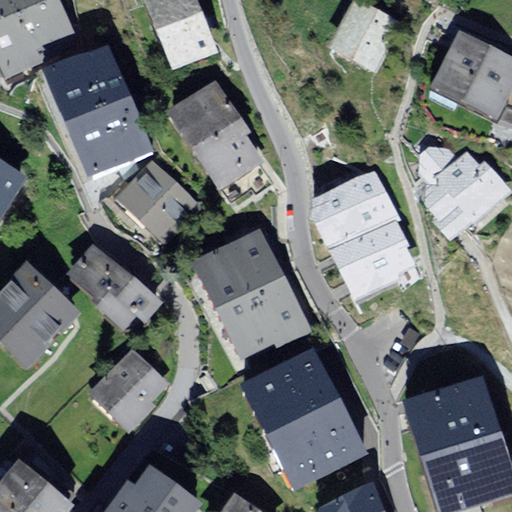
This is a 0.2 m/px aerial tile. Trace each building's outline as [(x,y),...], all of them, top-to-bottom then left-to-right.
[(52,0),(0,0),(0,83),(2,88),(78,52),(52,0)] [(185,0),(139,0),(133,3),(166,79),(212,59),(185,0)] [(404,25),(351,0),(348,0),(322,56),(376,82),(404,25)] [(511,63),(456,35),(424,97),(488,130),(511,83),(511,63)] [(109,50),(34,83),(82,188),(156,155),(109,50)] [(216,82),(161,118),(213,197),(268,161),(216,82)] [(511,126),(511,112),(505,112),(502,125),(511,126)] [(421,155),(420,208),(450,238),(471,222),(476,228),(510,195),(469,153),(460,161),(447,148),(429,147),(421,155)] [(0,164),(0,207),(19,176),(0,164)] [(133,166),(96,212),(153,257),(190,211),(133,166)] [(314,200),(313,221),(356,304),(418,271),(405,249),(409,246),(395,220),(399,219),(374,172),(314,200)] [(259,231),(190,263),(239,360),(273,344),(275,348),(309,331),(259,231)] [(157,310),(84,251),(62,278),(134,337),(157,310)] [(24,268),(0,294),(0,361),(20,379),(77,316),(24,268)] [(382,352),(400,364),(417,337),(399,326),(382,352)] [(312,349),(244,385),(295,488),(364,455),(312,349)] [(161,398),(126,365),(84,408),(118,442),(161,398)] [(481,389),(405,407),(428,511),(491,511),(508,508),(481,389)] [(13,451),(0,467),(0,511),(64,511),(75,499),(13,451)] [(193,511),(199,504),(148,467),(135,487),(128,482),(107,511),(193,511)] [(320,507),(317,511),(382,511),(373,482),(320,507)] [(255,511),(234,497),(223,511),(255,511)]
